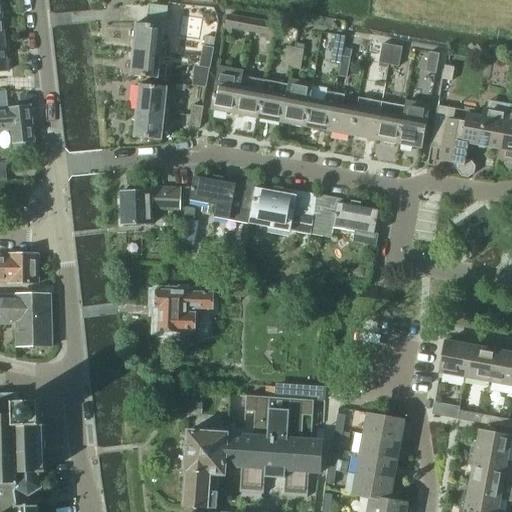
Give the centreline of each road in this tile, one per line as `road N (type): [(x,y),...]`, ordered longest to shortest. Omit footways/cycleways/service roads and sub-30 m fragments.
road 1 (residential): [(410,189),(226,155),(54,165)]
road 2 (residential): [(89,511),(70,379),(76,354),(62,229)]
road 3 (residential): [(511,283),(424,268),(409,258),(400,244),(410,189)]
road 4 (residential): [(54,165),(36,0)]
road 5 (residential): [(427,511),(415,415),(400,394),(387,392)]
